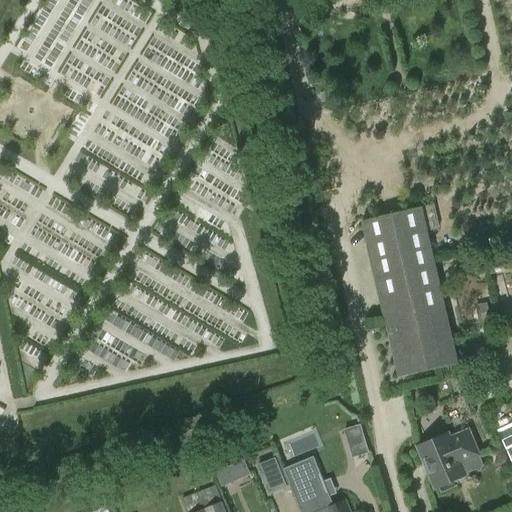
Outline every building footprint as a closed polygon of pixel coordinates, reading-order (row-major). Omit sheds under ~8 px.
[(434,204),(422,207),(427,229),(439,226),(434,204)] [(360,222),(397,378),(457,364),(421,209),(360,222)] [(506,452),(511,449),(511,422),(496,431),(506,452)] [(456,462),(475,454),(465,432),(447,440),(444,435),(416,447),(434,488),(439,486),(442,492),(455,486),(453,480),(462,475),(456,462)] [(250,455),(253,462),(275,454),(272,446),(250,455)] [(350,511),(346,500),(332,506),(328,496),(336,492),(330,478),(323,481),(313,456),(284,469),(301,511),(350,511)] [(285,487),(274,459),(257,466),(268,494),(285,487)] [(229,466),(216,471),(221,484),(228,481),(232,473),(229,466)] [(225,511),(215,485),(180,499),(184,511),(225,511)]
